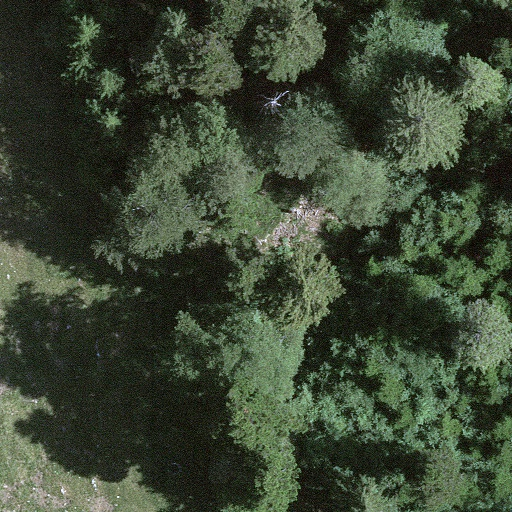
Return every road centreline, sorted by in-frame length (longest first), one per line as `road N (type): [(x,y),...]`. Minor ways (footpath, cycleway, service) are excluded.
road 1 (track): [(0,237),(100,446),(155,511)]
road 2 (track): [(29,511),(0,319)]
